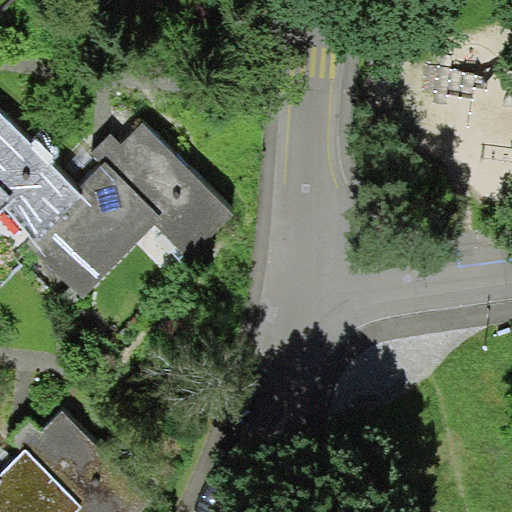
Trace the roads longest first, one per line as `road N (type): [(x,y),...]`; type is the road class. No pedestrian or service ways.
road 1 (residential): [(309,313),(322,0)]
road 2 (residential): [(223,511),(309,313)]
road 3 (residential): [(511,270),(309,313)]
